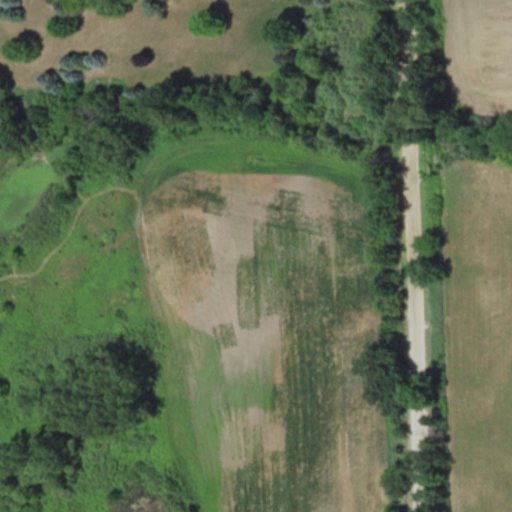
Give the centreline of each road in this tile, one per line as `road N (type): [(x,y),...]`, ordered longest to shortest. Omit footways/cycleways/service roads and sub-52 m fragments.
road 1 (residential): [(424,511),(412,0)]
road 2 (residential): [(0,331),(423,309)]
